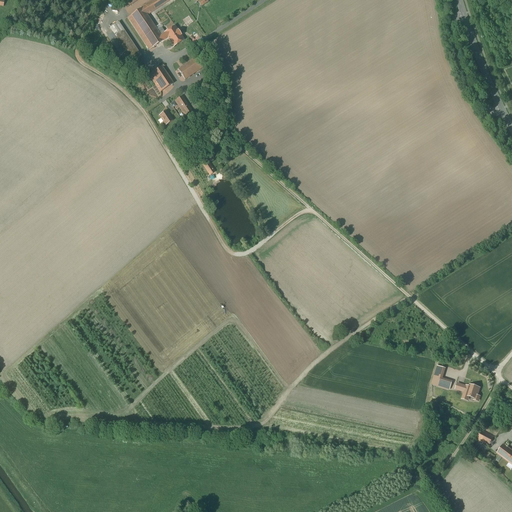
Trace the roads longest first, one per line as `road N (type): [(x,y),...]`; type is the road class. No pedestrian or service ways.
road 1 (track): [(312,209),(245,254),(230,254),(142,106),(76,57),(101,0)]
road 2 (unclassified): [(495,373),(194,106)]
road 3 (secondary): [(459,0),(511,128)]
